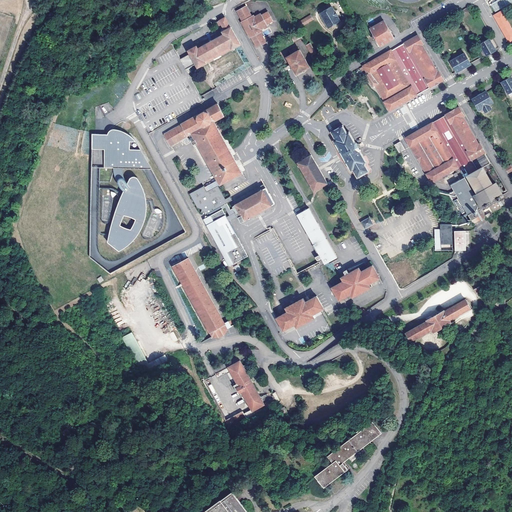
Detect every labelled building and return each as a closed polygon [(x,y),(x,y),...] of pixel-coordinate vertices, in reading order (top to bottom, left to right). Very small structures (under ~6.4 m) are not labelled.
[(503,0),(497,0),(491,4),(495,12),(507,5),(503,0)] [(246,4),(237,10),(242,20),(241,20),(250,36),(251,35),(257,46),(266,40),(260,30),(263,29),(261,26),(267,23),(265,21),(272,17),(268,10),(261,14),(260,12),(255,15),(253,13),(252,14),(246,4)] [(333,6),(321,13),(329,27),(340,20),(333,6)] [(511,29),(502,11),(494,15),(509,42),(511,40),(511,29)] [(298,29),(313,19),(311,15),(295,25),(298,29)] [(188,51),(190,54),(181,59),(187,70),(197,65),(198,68),(207,63),(205,60),(231,45),(233,48),(241,43),(232,26),(231,26),(226,17),(217,22),(224,34),(199,48),(197,46),(188,51)] [(384,20),(370,28),(381,47),(395,39),(384,20)] [(301,32),(292,37),(295,41),(303,36),(301,32)] [(404,43),(405,44),(392,52),(391,50),(360,69),(372,89),(373,88),(388,112),(444,79),(438,70),(437,71),(420,44),(422,43),(417,35),(404,43)] [(489,38),(479,44),(486,55),(495,49),(489,38)] [(310,42),(306,44),(312,54),(316,52),(310,42)] [(292,54),(288,56),(297,74),(311,66),(301,49),(300,49),(298,46),(290,50),(292,54)] [(464,53),(450,61),(456,71),(470,64),(464,53)] [(511,78),(511,77),(501,82),(508,93),(511,90),(511,78)] [(486,91),(472,99),(479,110),(482,108),(485,112),(491,109),(488,105),(492,102),(486,91)] [(218,103),(210,108),(216,120),(224,115),(218,103)] [(438,120),(433,123),(459,168),(464,177),(483,167),(490,163),(488,159),(485,154),(486,153),(467,120),(465,118),(459,106),(451,111),(444,115),(445,116),(438,120)] [(214,121),(216,120),(210,108),(197,115),(203,126),(214,121)] [(242,172),(214,121),(203,126),(197,115),(165,133),(165,134),(165,135),(171,145),(189,135),(192,133),(196,139),(192,141),(195,146),(198,144),(221,184),(242,172)] [(418,129),(404,138),(430,184),(459,168),(433,123),(432,121),(418,129)] [(341,126),(330,132),(335,140),(333,141),(342,156),(350,172),(352,171),(357,179),(369,173),(364,164),(365,164),(356,147),(348,133),(346,133),(341,126)] [(91,134),(92,149),(104,149),(105,168),(113,168),(115,176),(118,184),(124,190),(128,182),(124,178),(123,172),(123,168),(152,168),(139,145),(136,141),(135,139),(130,134),(119,134),(117,132),(115,131),(113,131),(111,132),(110,134),(108,134),(91,134)] [(400,141),(394,145),(399,153),(405,149),(400,141)] [(311,155),(296,164),(304,178),(313,192),(328,184),(319,168),(311,155)] [(483,167),(464,177),(487,218),(493,215),(492,214),(502,208),(501,207),(504,205),(500,199),(503,198),(504,197),(496,182),(493,184),(483,167)] [(112,221),(108,242),(119,251),(129,245),(136,237),(143,227),(147,214),(147,203),(145,192),(143,186),(140,180),(138,177),(136,176),(134,176),(131,177),(128,182),(124,190),(116,209),(112,221)] [(487,218),(464,177),(451,185),(454,191),(452,192),(449,194),(465,223),(470,220),(473,225),(487,218)] [(236,262),(248,256),(229,220),(238,215),(241,222),(275,203),(266,187),(233,206),(234,207),(231,209),(227,203),(232,200),(230,196),(226,198),(218,185),(207,191),(204,185),(190,193),(197,208),(202,209),(201,212),(207,214),(221,206),(223,209),(209,216),(206,215),(205,218),(230,265),(233,264),(236,272),(241,269),(239,264),(238,265),(236,262)] [(333,251),(309,207),(296,215),(300,223),(312,244),(318,254),(324,265),(337,258),(333,251)] [(364,220),(360,222),(364,229),(374,224),(370,217),(364,220)] [(453,251),(452,224),(440,224),(440,229),(434,229),(434,251),(453,251)] [(465,230),(455,231),(455,250),(466,250),(465,230)] [(189,258),(172,267),(182,285),(209,334),(212,338),(219,339),(224,336),(226,334),(228,331),(228,329),(232,327),(228,321),(225,323),(189,258)] [(335,296),(338,302),(350,296),(352,299),(359,295),(371,289),(369,285),(380,279),(372,265),(368,268),(363,270),(361,272),(359,268),(344,276),(340,278),(342,282),(330,288),(335,296)] [(484,293),(480,286),(474,289),(479,296),(484,293)] [(295,327),(296,329),(315,319),(313,316),(316,315),(324,310),(317,296),(309,300),(305,303),(303,299),(285,309),(285,310),(287,313),(276,319),(283,333),(295,326),(295,327)] [(450,319),(471,307),(466,299),(445,311),(444,310),(432,317),(427,320),(427,321),(406,333),(402,335),(404,339),(408,336),(411,341),(432,329),(434,332),(451,322),(450,319)] [(488,324),(484,328),(488,332),(489,331),(492,327),(494,329),(496,326),(490,322),(488,324)] [(122,337),(129,351),(139,345),(132,332),(122,337)] [(475,344),(477,345),(489,354),(501,340),(491,332),(483,342),(477,338),(474,341),(472,340),(470,343),(469,345),(470,347),(462,356),(465,358),(466,356),(469,358),(471,355),(470,354),(469,353),(475,344)] [(159,366),(168,361),(166,356),(166,355),(155,361),(156,361),(159,366)] [(274,403),(277,402),(276,398),(265,404),(240,360),(229,367),(237,382),(233,383),(236,388),(237,387),(240,392),(242,391),(252,409),(244,413),(243,411),(226,420),(231,429),(275,404),(274,403)] [(321,490),(343,472),(339,467),(381,433),(371,420),(329,454),(334,461),(312,479),(321,490)] [(246,511),(233,494),(220,504),(218,502),(204,511),(246,511)]
